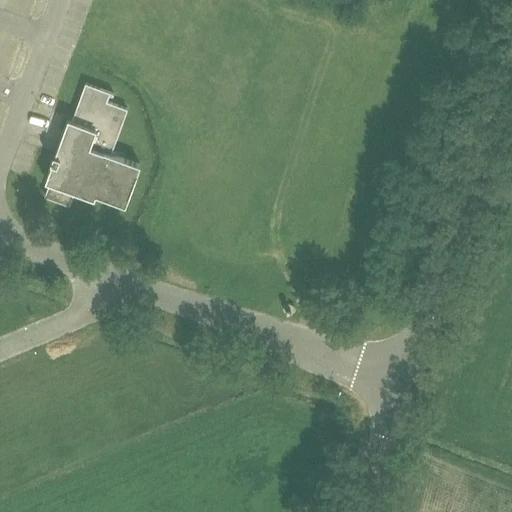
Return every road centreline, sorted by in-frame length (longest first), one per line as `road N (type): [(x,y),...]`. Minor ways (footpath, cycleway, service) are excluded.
road 1 (unclassified): [(403,381),(0,236)]
road 2 (tertiary): [(403,381),(511,89)]
road 3 (unclassified): [(0,150),(53,0)]
road 4 (tertiary): [(359,511),(403,381)]
